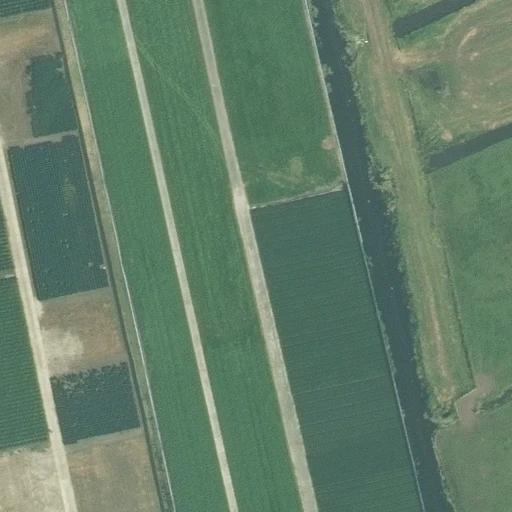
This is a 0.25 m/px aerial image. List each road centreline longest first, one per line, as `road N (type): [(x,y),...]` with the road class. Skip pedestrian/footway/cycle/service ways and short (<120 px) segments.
road 1 (track): [(195,0),(309,511)]
road 2 (track): [(233,511),(121,0)]
road 3 (track): [(70,511),(0,171)]
